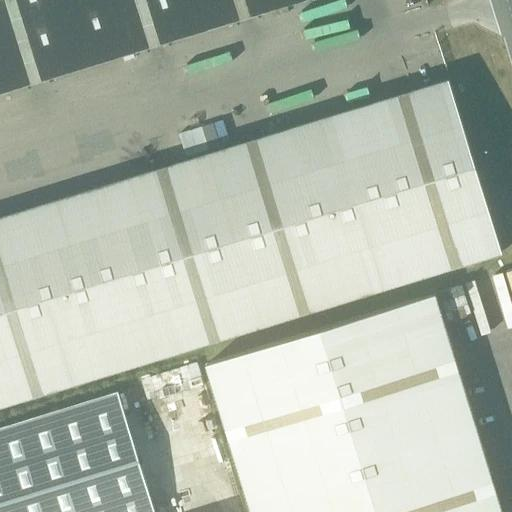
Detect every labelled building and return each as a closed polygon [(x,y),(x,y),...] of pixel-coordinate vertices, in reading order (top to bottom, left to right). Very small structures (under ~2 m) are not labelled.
[(0,0),(0,92),(300,0),(0,0)] [(0,406),(461,264),(501,252),(448,79),(0,217),(0,406)] [(182,132),(189,148),(199,144),(192,128),(182,132)] [(500,511),(434,294),(206,364),(251,511),(500,511)] [(117,392),(0,428),(0,511),(154,511),(143,474),(141,475),(132,447),(134,446),(117,392)]
